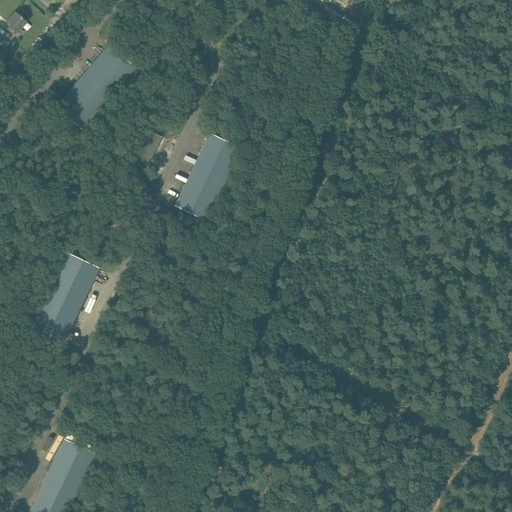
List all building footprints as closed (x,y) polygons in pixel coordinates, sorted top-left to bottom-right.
[(27,22),(23,18),(15,11),(6,21),(10,25),(6,29),(17,38),(23,31),(20,29),(27,22)] [(48,30),(41,38),(45,42),(46,40),(48,42),(53,36),(52,35),(52,34),(48,30)] [(17,64),(24,70),(41,51),(38,48),(42,44),(37,41),(30,47),(31,48),(21,59),(14,53),(9,58),(16,64),(17,64)] [(136,67),(109,44),(55,106),(82,129),(136,67)] [(149,164),(162,137),(162,136),(152,132),(138,160),(149,164)] [(208,220),(243,147),(211,132),(176,205),(208,220)] [(64,341),(99,267),(67,252),(32,326),(64,341)] [(54,436),(42,461),(47,463),(60,439),(54,436)] [(68,511),(96,453),(64,438),(28,511),(68,511)]
